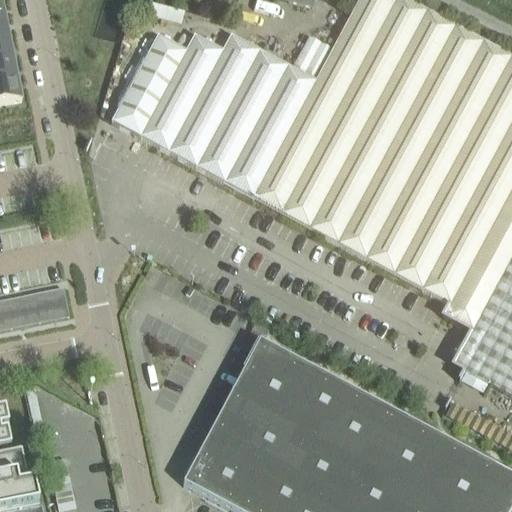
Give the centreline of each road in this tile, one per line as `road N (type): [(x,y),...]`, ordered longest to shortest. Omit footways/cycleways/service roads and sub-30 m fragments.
road 1 (residential): [(93,280),(35,0)]
road 2 (unclassified): [(140,511),(105,340)]
